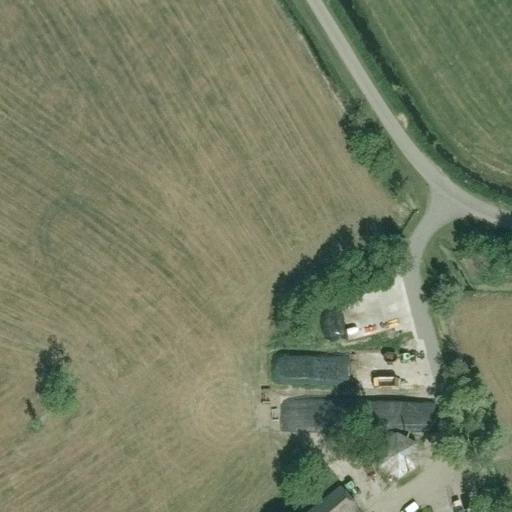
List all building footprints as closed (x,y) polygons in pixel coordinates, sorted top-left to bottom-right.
[(399,301),(397,288),(375,291),(376,304),(399,301)] [(324,368),(401,374),(402,352),(392,351),(391,365),(378,364),(379,351),(325,347),(324,368)] [(376,448),(377,471),(398,482),(417,470),(417,447),(396,435),(376,448)] [(419,470),(441,500),(462,486),(441,455),(419,470)] [(359,511),(341,489),(312,511),(359,511)]
